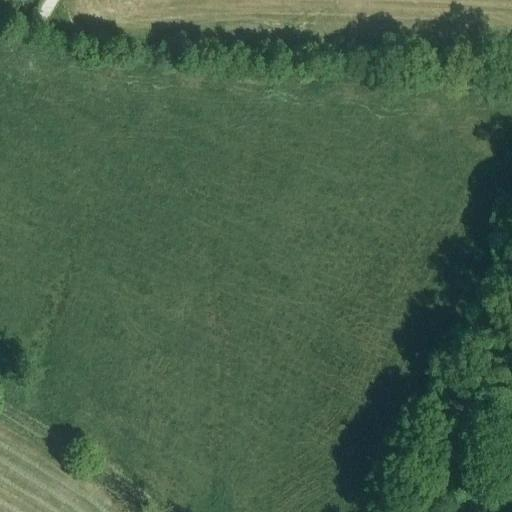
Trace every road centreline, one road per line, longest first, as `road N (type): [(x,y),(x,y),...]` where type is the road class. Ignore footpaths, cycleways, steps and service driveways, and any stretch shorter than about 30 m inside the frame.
road 1 (track): [(0,4),(39,22),(112,34),(511,66)]
road 2 (track): [(418,511),(511,311)]
